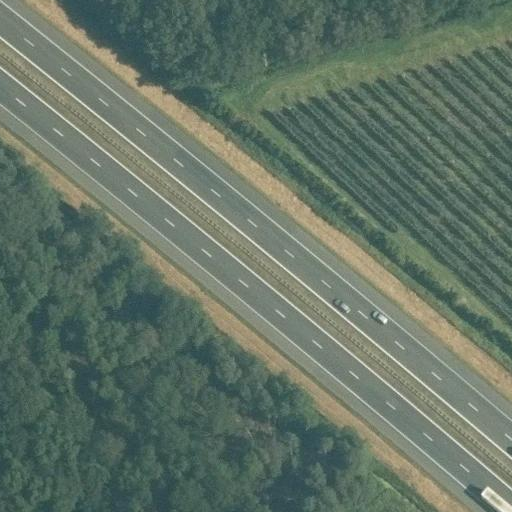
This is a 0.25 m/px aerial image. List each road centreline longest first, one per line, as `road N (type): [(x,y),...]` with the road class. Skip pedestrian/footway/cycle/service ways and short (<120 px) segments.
road 1 (motorway): [(0,89),(510,511)]
road 2 (motorway): [(511,442),(0,24)]
road 3 (track): [(511,0),(229,93)]
